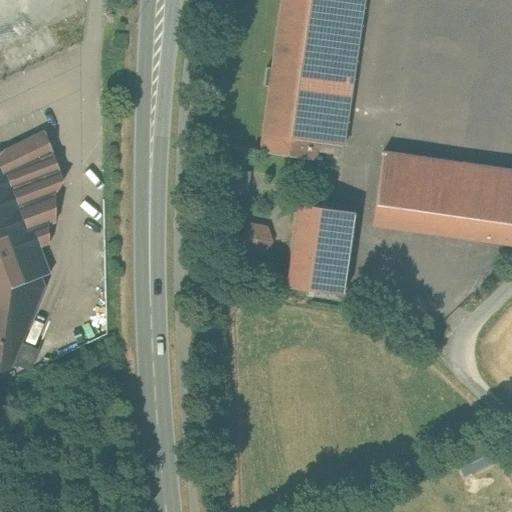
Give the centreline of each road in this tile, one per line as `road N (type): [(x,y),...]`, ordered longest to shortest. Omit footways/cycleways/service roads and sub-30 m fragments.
road 1 (primary): [(168,0),(154,227),(174,511)]
road 2 (unclassified): [(511,407),(456,350),(511,293)]
